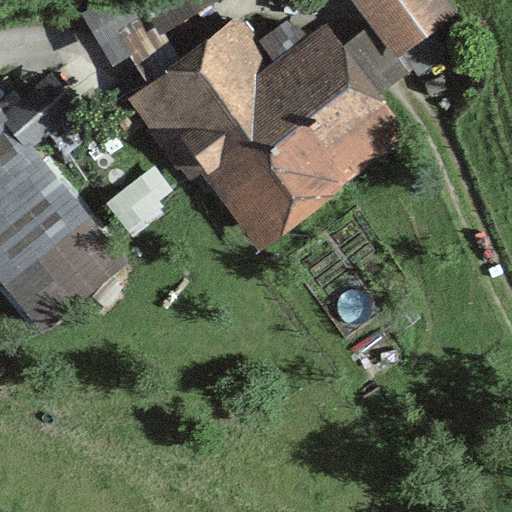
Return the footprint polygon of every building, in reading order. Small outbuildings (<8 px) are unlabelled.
[(141,14),(134,0),(97,0),(88,5),(101,33),(141,14)] [(198,0),(154,0),(166,19),(198,0)] [(362,0),(409,61),(468,17),(454,0),(362,0)] [(142,98),(268,255),(391,157),(378,140),(407,117),(336,27),(288,65),(247,15),(142,98)] [(51,84),(14,112),(40,147),(77,119),(51,84)] [(0,259),(56,324),(135,256),(50,157),(46,161),(23,134),(0,154),(0,259)] [(110,193),(131,225),(179,194),(158,162),(110,193)]
